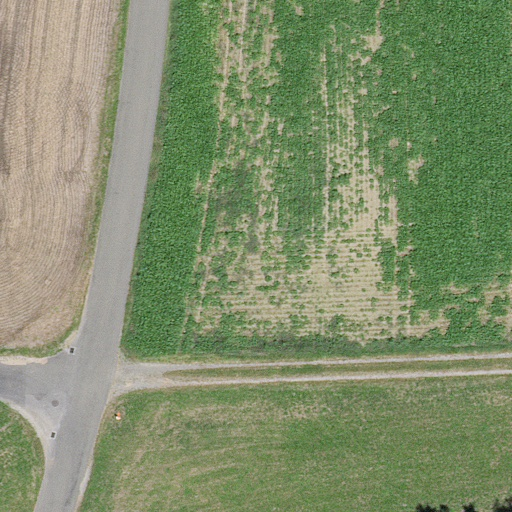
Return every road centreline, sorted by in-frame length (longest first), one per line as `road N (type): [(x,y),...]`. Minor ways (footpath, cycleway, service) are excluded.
road 1 (track): [(85,379),(511,360)]
road 2 (unclassified): [(131,0),(85,379)]
road 3 (unclassified): [(85,379),(51,511)]
